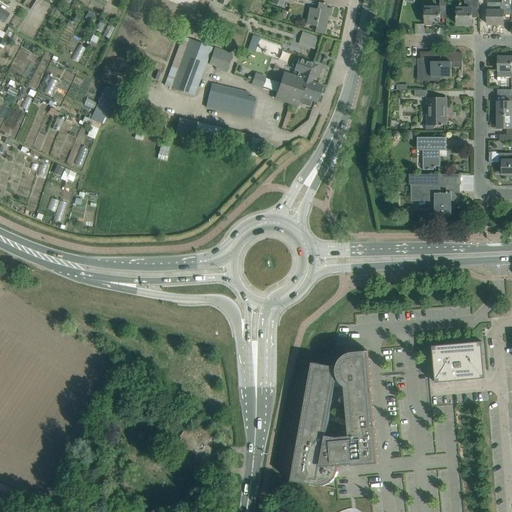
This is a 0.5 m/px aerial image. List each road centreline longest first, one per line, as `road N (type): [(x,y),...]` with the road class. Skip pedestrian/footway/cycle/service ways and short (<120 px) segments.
road 1 (secondary): [(311,275),(511,259)]
road 2 (residential): [(511,321),(500,330),(511,502)]
road 3 (secondary): [(511,247),(350,253)]
road 4 (primary): [(109,278),(136,291),(219,301),(246,339)]
road 5 (residential): [(486,194),(480,41)]
road 6 (primary): [(197,265),(53,259)]
road 7 (primary): [(246,511),(255,378)]
road 8 (primary): [(109,278),(235,280)]
